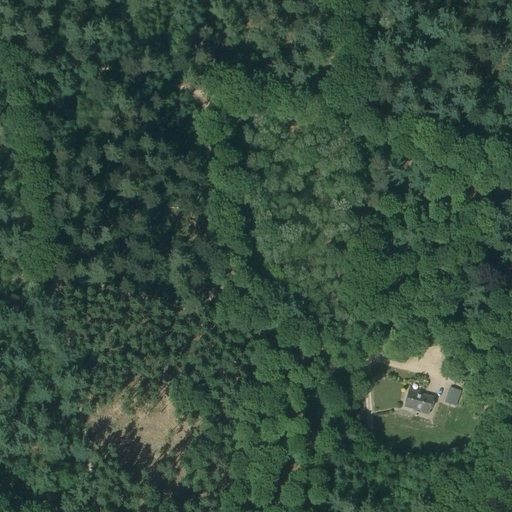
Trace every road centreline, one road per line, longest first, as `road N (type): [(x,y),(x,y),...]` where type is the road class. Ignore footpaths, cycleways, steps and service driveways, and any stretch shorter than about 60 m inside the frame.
road 1 (track): [(496,166),(0,40)]
road 2 (track): [(20,47),(94,511)]
road 3 (track): [(56,273),(254,327),(222,511)]
road 4 (track): [(218,317),(205,94)]
road 5 (track): [(364,358),(374,511)]
road 6 (track): [(339,0),(351,132)]
